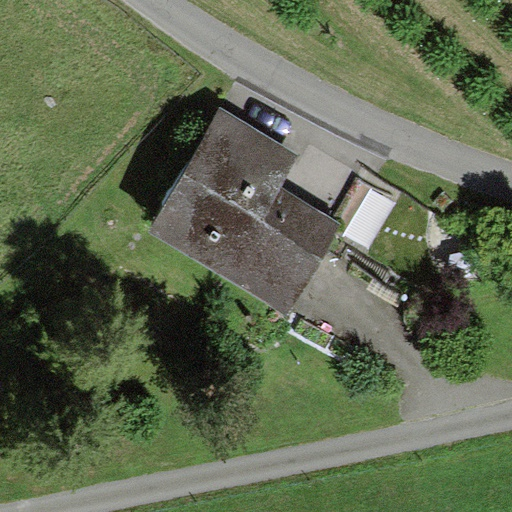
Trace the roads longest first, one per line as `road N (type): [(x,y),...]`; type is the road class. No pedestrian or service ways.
road 1 (track): [(511,413),(16,511)]
road 2 (residential): [(511,174),(296,94),(164,0)]
